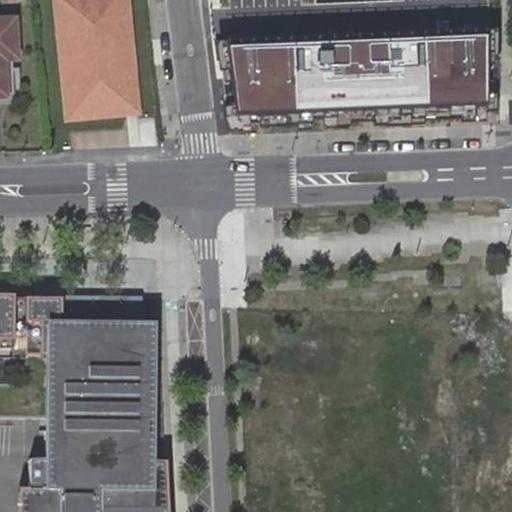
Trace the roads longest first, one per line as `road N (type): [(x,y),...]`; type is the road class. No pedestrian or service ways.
road 1 (residential): [(205,198),(221,511)]
road 2 (residential): [(511,161),(203,170)]
road 3 (residential): [(205,198),(511,187)]
road 4 (residential): [(0,202),(205,198)]
road 5 (residential): [(203,170),(0,175)]
road 6 (residential): [(203,170),(186,0)]
